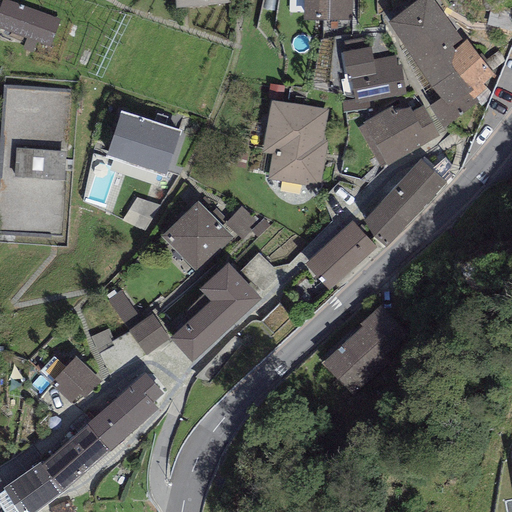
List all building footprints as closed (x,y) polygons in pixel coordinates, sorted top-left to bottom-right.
[(60,20),(2,0),(0,6),(0,30),(51,48),(60,20)] [(229,0),(174,0),(176,11),(230,6),(229,0)] [(352,0),(303,0),(304,25),(352,25),(352,0)] [(431,0),(421,0),(388,26),(431,93),(440,102),(429,110),(444,131),(475,105),(472,103),(486,91),(483,88),(494,77),(466,42),(464,45),(431,0)] [(370,48),(342,53),(347,85),(351,84),(356,112),(407,103),(399,57),(373,61),(370,48)] [(70,91),(2,87),(0,123),(0,234),(63,238),(70,91)] [(328,112),(270,104),(262,154),(271,156),(268,181),(320,189),(327,142),(323,141),(328,112)] [(389,110),(364,124),(357,128),(379,165),(384,163),(389,171),(442,140),(424,108),(412,115),(408,109),(394,118),(389,110)] [(181,135),(119,115),(106,159),(167,179),(181,135)] [(445,186),(421,163),(361,226),(386,249),(445,186)] [(162,241),(199,278),(235,242),(197,205),(162,241)] [(375,248),(352,224),(304,268),(327,293),(375,248)] [(228,265),(198,293),(210,306),(171,342),(192,364),(261,301),(228,265)] [(381,307),(318,364),(349,399),(389,363),(384,357),(407,336),(381,307)] [(151,316),(128,332),(144,355),(167,339),(151,316)] [(101,384),(74,359),(49,387),(71,406),(79,397),(84,401),(101,384)] [(145,377),(114,405),(137,431),(158,412),(152,406),(163,395),(145,377)] [(137,431),(114,405),(86,430),(109,456),(137,431)] [(40,472),(62,498),(109,456),(86,430),(40,472)] [(40,472),(38,470),(3,492),(14,511),(43,511),(62,498),(40,472)]
